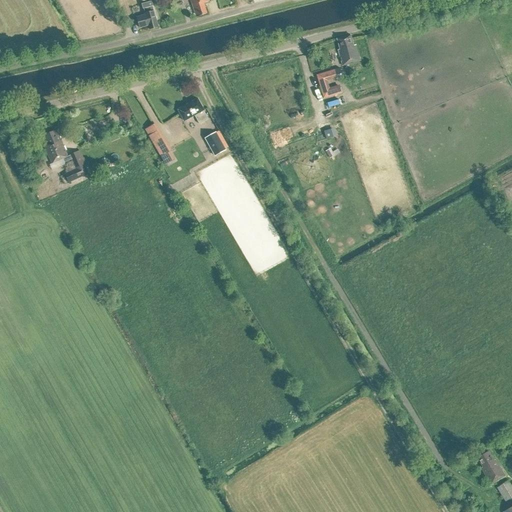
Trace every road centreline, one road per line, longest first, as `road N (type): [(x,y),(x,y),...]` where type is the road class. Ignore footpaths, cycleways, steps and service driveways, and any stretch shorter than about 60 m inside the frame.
road 1 (unclassified): [(0,118),(467,0)]
road 2 (unclassified): [(0,69),(284,0)]
